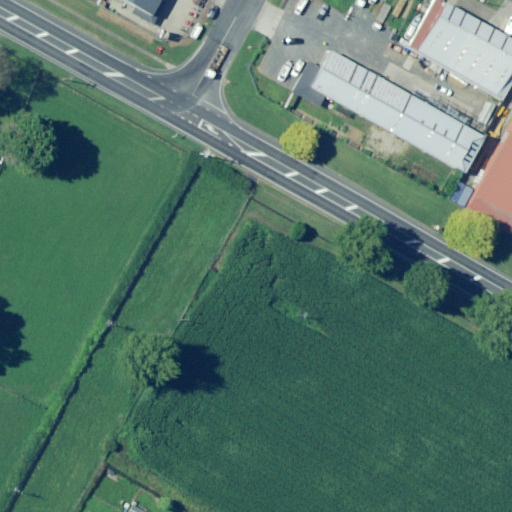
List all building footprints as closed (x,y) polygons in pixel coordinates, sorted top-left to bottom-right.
[(164,0),(120,0),(154,19),(164,0)] [(511,73),(511,43),(443,5),(418,51),(500,96),(511,73)] [(486,138),(329,51),(310,86),(467,173),(486,138)] [(511,125),(467,207),(511,231),(511,125)] [(272,233),(254,224),(248,236),(243,234),(235,248),(257,260),(272,233)]
